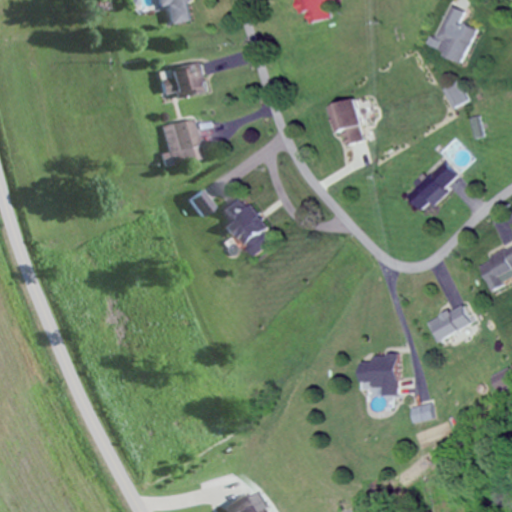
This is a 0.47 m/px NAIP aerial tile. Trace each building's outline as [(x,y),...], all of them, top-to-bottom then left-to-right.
[(192,23),(187,0),(154,0),(157,11),(163,9),(167,28),(192,23)] [(334,0),(300,0),(303,15),(306,14),(309,25),(331,20),(329,10),(336,8),(334,0)] [(476,33),(460,26),(465,16),(449,9),(430,53),(461,67),(476,33)] [(204,91),(196,64),(157,76),(165,102),(204,91)] [(167,127),(175,154),(199,147),(191,120),(167,127)] [(407,199),(424,216),(449,194),(446,191),(462,176),(448,161),(407,199)] [(210,219),(223,238),(230,234),(240,249),(267,232),(245,197),(210,219)] [(511,251),(481,266),(494,294),(508,287),(504,279),(511,275),(511,251)] [(440,344),(477,324),(459,290),(448,296),(456,311),(429,325),(440,344)] [(399,355),(356,362),(360,386),(372,384),(374,397),(405,392),(399,355)]
